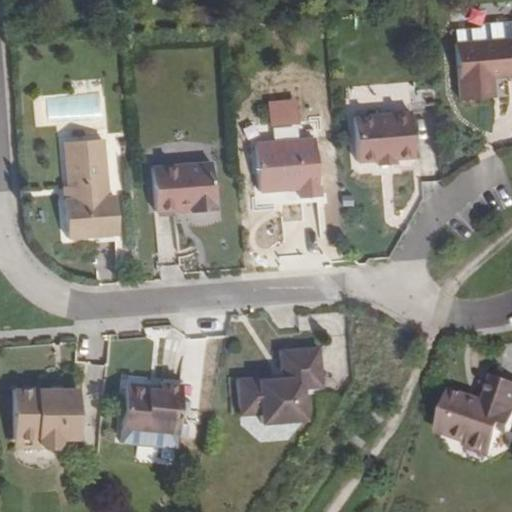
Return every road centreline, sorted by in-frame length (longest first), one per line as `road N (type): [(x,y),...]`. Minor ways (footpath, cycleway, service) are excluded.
road 1 (residential): [(1,233),(27,282),(67,308),(409,283)]
road 2 (residential): [(409,283),(419,239),(438,210),(492,174)]
